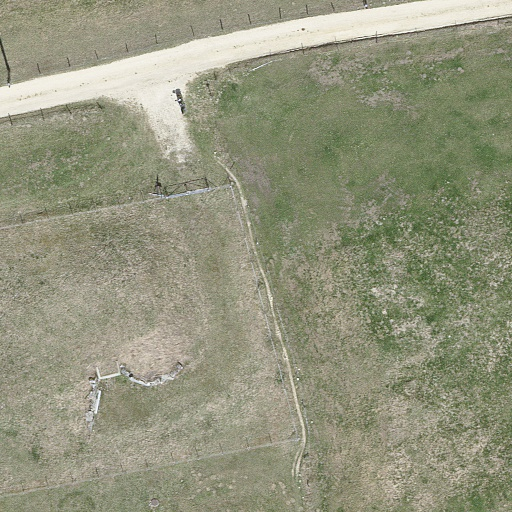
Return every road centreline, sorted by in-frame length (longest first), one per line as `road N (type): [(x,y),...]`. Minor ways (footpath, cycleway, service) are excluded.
road 1 (track): [(511,3),(148,69)]
road 2 (track): [(148,69),(0,97)]
